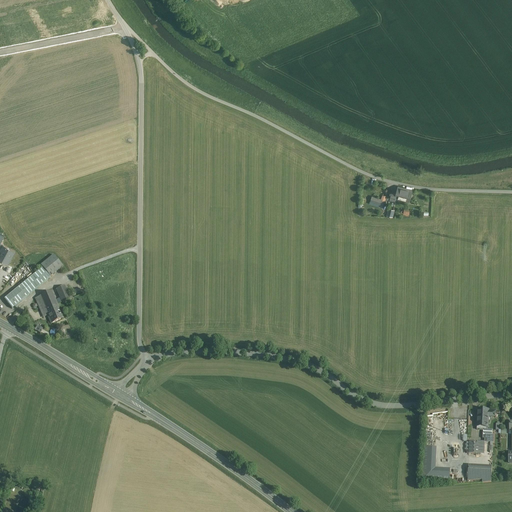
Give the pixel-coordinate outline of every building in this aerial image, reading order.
[(412,190),(398,187),(396,194),(395,198),(396,198),(409,202),(412,190)] [(381,200),(372,197),(371,201),(383,206),(385,201),(381,200)] [(3,245),(0,249),(0,250),(2,251),(0,255),(0,258),(3,260),(2,261),(8,264),(15,251),(3,245)] [(54,255),(41,266),(43,268),(50,277),(63,267),(54,255)] [(43,268),(4,299),(12,309),(50,277),(43,268)] [(64,286),(56,289),(60,299),(62,302),(62,303),(68,300),(70,299),(64,286)] [(52,291),(40,297),(46,312),(58,307),(57,305),(56,301),(52,291)] [(46,312),(40,297),(35,299),(42,315),(47,313),(46,312)] [(58,307),(46,312),(47,313),(49,319),(51,324),(63,319),(58,307)] [(488,421),(489,410),(478,409),(477,420),(488,421)] [(488,421),(477,420),(477,430),(488,430),(488,421)] [(497,434),(507,434),(507,429),(501,429),(501,424),(497,423),(497,434)] [(481,443),(469,442),(469,454),(479,455),(479,451),(484,451),(485,443),(484,443),(481,443)] [(437,449),(425,448),(423,480),(450,482),(450,470),(436,469),(437,449)] [(492,467),(469,466),(468,481),(482,480),(482,483),(491,482),(492,467)]
